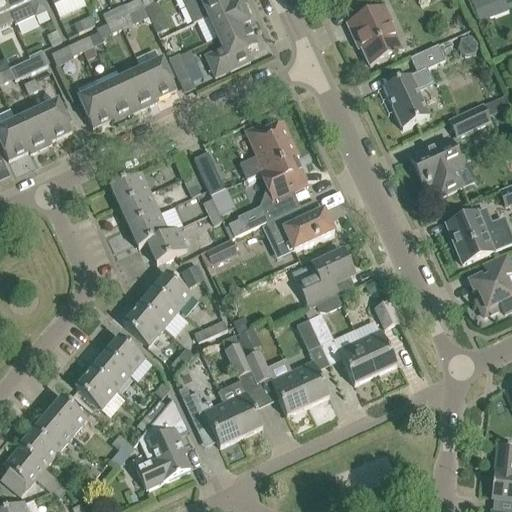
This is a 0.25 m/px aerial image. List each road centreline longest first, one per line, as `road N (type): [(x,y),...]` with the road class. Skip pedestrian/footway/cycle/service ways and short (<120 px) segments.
road 1 (unclassified): [(457,372),(311,65)]
road 2 (residential): [(311,65),(44,191)]
road 3 (residential): [(0,400),(79,303),(84,284),(44,191)]
road 4 (residential): [(391,415),(257,474),(233,496)]
road 5 (residential): [(440,511),(457,372)]
